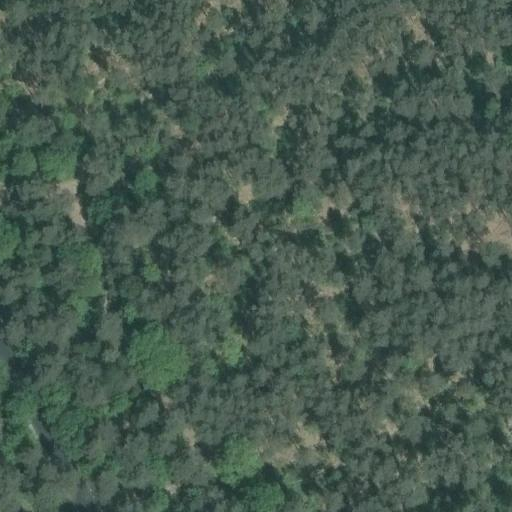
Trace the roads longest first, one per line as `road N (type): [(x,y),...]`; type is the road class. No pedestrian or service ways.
road 1 (track): [(0,194),(63,166),(86,175),(127,307),(180,434),(180,473),(118,511)]
road 2 (unclassified): [(88,511),(0,345)]
